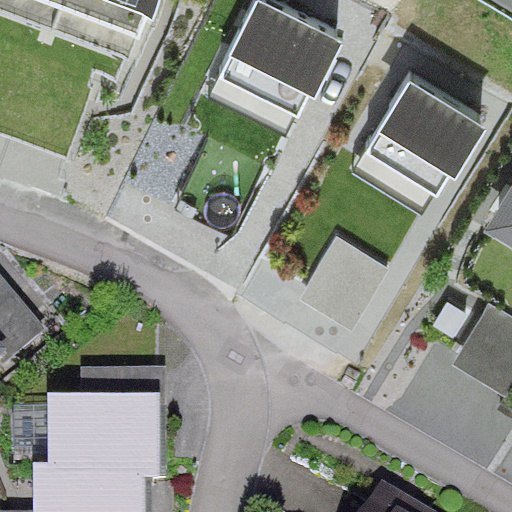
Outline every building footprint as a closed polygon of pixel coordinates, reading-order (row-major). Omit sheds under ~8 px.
[(154,0),(34,0),(140,39),(154,0)] [(341,37),(262,0),(258,0),(221,78),(303,117),(341,37)] [(483,122),(405,75),(359,151),(437,198),(483,122)] [(511,192),(496,218),(511,227),(511,192)] [(511,394),(511,317),(489,304),(453,364),(510,398),(511,394)] [(144,401),(35,401),(36,477),(19,477),(19,511),(125,511),(126,475),(144,475),(144,401)]
